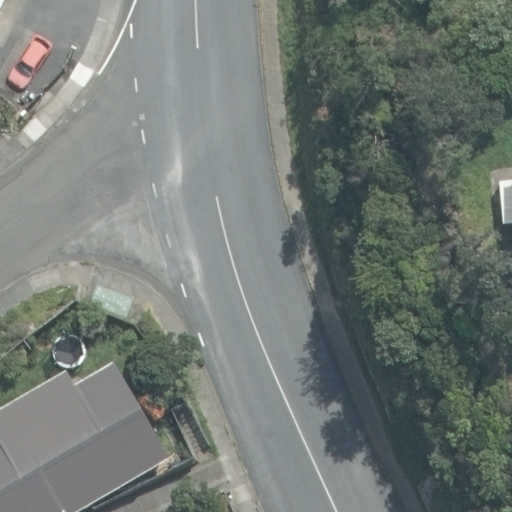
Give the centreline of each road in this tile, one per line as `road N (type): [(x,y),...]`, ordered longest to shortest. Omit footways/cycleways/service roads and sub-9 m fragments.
road 1 (tertiary): [(347,511),(252,258),(218,129)]
road 2 (residential): [(0,226),(97,164),(218,129)]
road 3 (tertiary): [(218,129),(207,0)]
